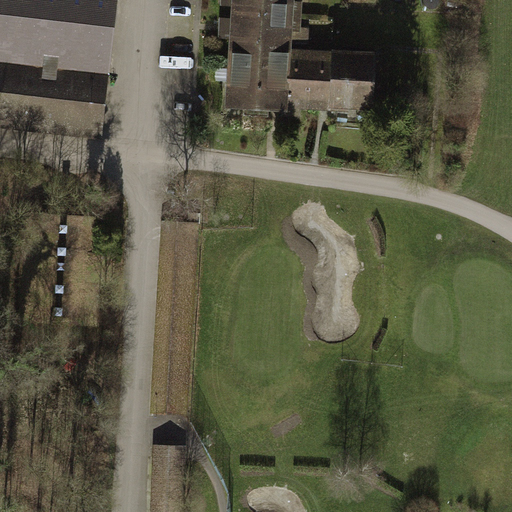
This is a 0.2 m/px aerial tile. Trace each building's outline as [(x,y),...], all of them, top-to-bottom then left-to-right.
[(0,0),(0,128),(104,140),(117,0),(0,0)] [(221,0),(221,5),(232,6),(231,19),(220,18),(220,26),(219,38),(231,38),(227,106),(274,109),(288,110),(288,105),(372,111),(375,53),(309,49),(311,29),(301,28),(302,2),(295,1),(295,0),(221,0)] [(200,223),(163,221),(162,224),(152,414),(190,416),(200,223)] [(121,226),(88,225),(84,306),(117,307),(121,226)] [(184,511),(187,448),(155,446),(155,465),(152,511),(184,511)]
